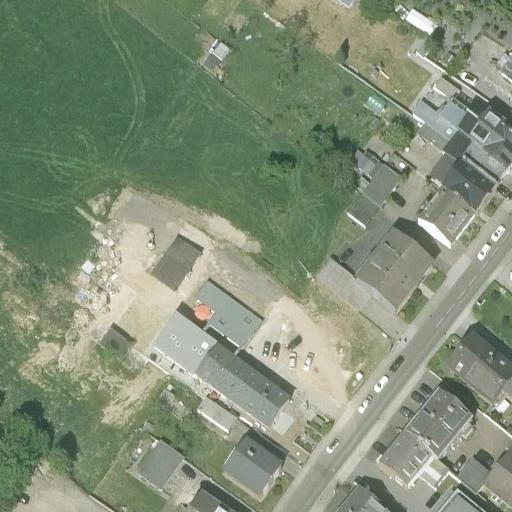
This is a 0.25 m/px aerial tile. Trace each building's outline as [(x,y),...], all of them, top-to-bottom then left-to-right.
[(405,23),(433,37),(438,27),(410,12),(405,23)] [(511,64),(502,78),(511,85),(511,64)] [(460,97),(441,83),(434,93),(453,107),(460,97)] [(470,147),(483,130),(453,107),(440,124),(452,133),(459,138),(470,147)] [(502,131),(489,121),(483,130),(470,147),(508,176),(511,171),(511,143),(500,134),(502,131)] [(452,146),(459,138),(452,133),(445,141),(452,146)] [(501,186),(508,176),(470,147),(459,138),(452,146),(450,149),(501,186)] [(501,186),(450,149),(443,158),(461,172),(462,171),(493,196),(501,186)] [(372,181),(382,167),(358,150),(348,163),(372,181)] [(475,220),(493,196),(462,171),(461,172),(457,177),(443,166),(435,177),(449,188),(443,196),(475,220)] [(384,170),(362,198),(380,212),(402,184),(384,170)] [(442,195),(418,226),(451,251),(475,220),(443,196),(442,195)] [(366,230),(380,212),(362,198),(347,216),(366,230)] [(432,269),(393,238),(381,252),(387,257),(373,274),(367,269),(356,283),(355,284),(370,296),(394,315),(432,269)] [(161,261),(184,276),(194,260),(171,244),(161,261)] [(184,276),(161,261),(147,282),(170,297),(184,276)] [(356,283),(330,261),(315,279),(356,312),(370,296),(355,284),(356,283)] [(256,326),(204,289),(188,310),(189,311),(178,326),(212,350),(231,363),(256,326)] [(178,326),(173,323),(157,345),(153,351),(155,352),(192,378),(212,350),(178,326)] [(147,363),(155,352),(153,351),(157,345),(136,331),(125,348),(147,363)] [(125,348),(108,336),(101,346),(118,358),(125,348)] [(284,336),(273,355),(294,367),(305,348),(284,336)] [(511,376),(474,345),(450,374),(492,410),(502,398),(511,406),(511,376)] [(231,363),(212,350),(192,378),(227,403),(247,374),(231,363)] [(124,362),(123,365),(124,369),(126,372),(129,374),(132,374),(136,374),(139,372),(141,369),(142,365),(141,361),(139,359),(136,357),(132,356),(129,357),(126,359),(124,362)] [(288,403),(256,381),(247,374),(227,403),(268,431),(288,403)] [(441,398),(406,440),(434,462),(439,467),(473,426),(441,398)] [(238,425),(211,406),(203,416),(230,435),(238,425)] [(406,440),(380,471),(407,494),(419,480),(434,462),(406,440)] [(282,473),(246,446),(223,478),(259,504),(282,473)] [(179,463),(156,448),(136,480),(159,495),(177,466),(179,463)] [(492,480),(485,489),(511,511),(511,457),(492,480)] [(492,480),(473,463),(457,482),(477,498),(485,489),(492,480)] [(379,511),(359,495),(344,511),(379,511)] [(473,511),(457,498),(445,511),(473,511)] [(214,511),(199,502),(192,511),(214,511)]
